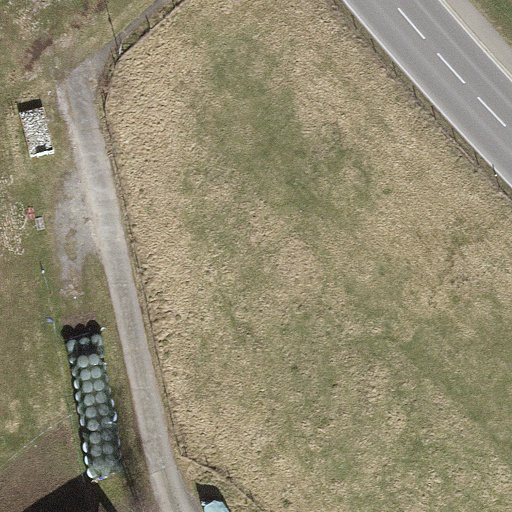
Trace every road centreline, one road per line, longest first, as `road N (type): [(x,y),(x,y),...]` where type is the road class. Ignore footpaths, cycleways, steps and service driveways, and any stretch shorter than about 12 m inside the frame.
road 1 (residential): [(176,511),(134,362),(86,123),(89,68)]
road 2 (primary): [(511,131),(392,0)]
